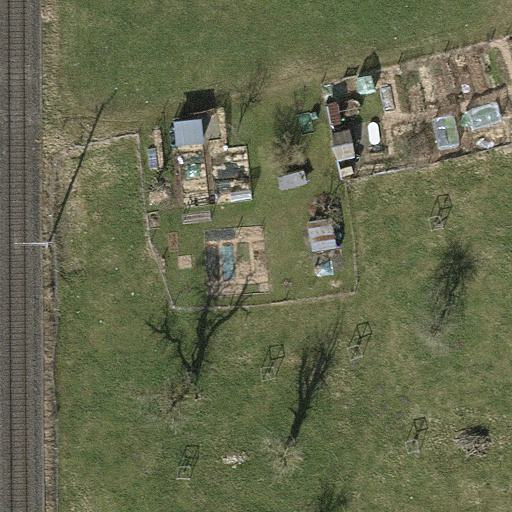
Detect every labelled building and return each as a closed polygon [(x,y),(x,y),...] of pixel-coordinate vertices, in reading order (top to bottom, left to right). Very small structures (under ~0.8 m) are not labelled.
[(496,98),(476,102),(485,138),(504,134),(496,98)] [(356,140),(338,142),(340,167),(359,165),(356,140)] [(303,168),(279,175),(283,191),(307,185),(303,168)] [(333,217),(308,221),(311,251),(337,248),(333,217)] [(193,228),(194,241),(225,237),(224,225),(193,228)]
